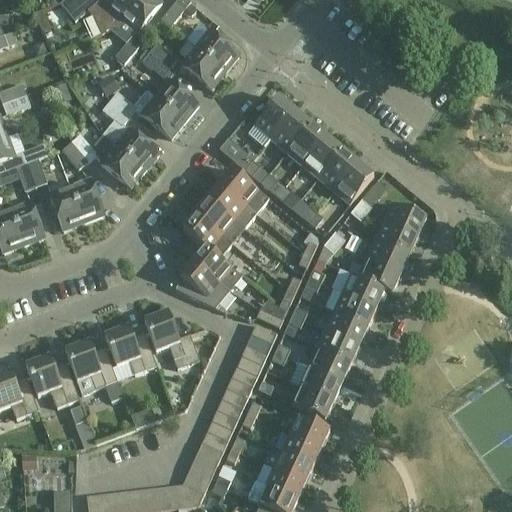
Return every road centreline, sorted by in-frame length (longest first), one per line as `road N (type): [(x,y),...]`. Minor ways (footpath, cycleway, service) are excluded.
road 1 (residential): [(145,290),(234,339),(187,460),(77,473)]
road 2 (residential): [(126,235),(272,55)]
road 3 (residential): [(145,290),(22,348),(0,302)]
road 4 (residential): [(0,283),(15,286),(112,253),(126,235)]
